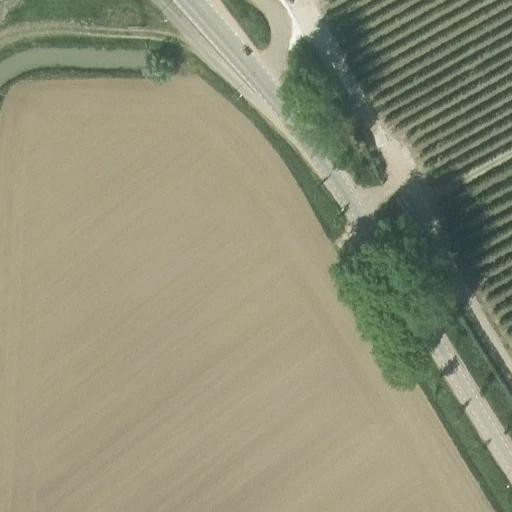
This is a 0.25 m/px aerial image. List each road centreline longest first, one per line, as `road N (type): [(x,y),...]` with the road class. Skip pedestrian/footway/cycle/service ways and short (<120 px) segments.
road 1 (tertiary): [(511,472),(360,218),(190,0)]
road 2 (track): [(0,38),(19,29),(78,27),(242,58)]
